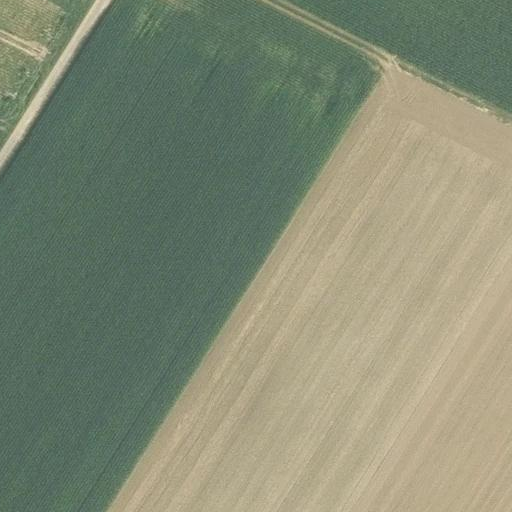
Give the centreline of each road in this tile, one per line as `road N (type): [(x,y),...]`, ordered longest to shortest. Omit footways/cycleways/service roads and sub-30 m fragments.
road 1 (track): [(265,0),(511,134)]
road 2 (track): [(104,0),(0,166)]
